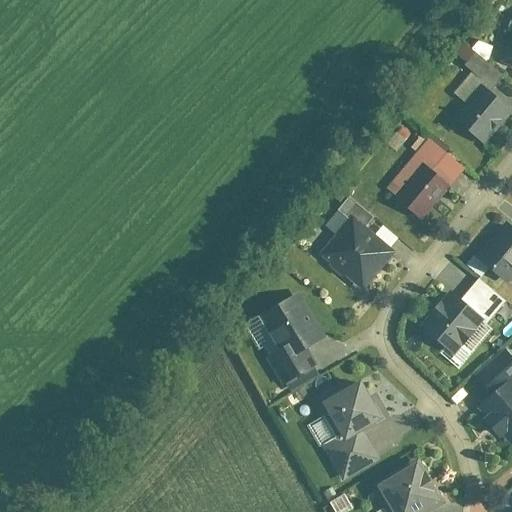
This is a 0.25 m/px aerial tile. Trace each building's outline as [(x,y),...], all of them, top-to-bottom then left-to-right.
[(511,17),(487,46),(511,69),(511,17)] [(511,85),(498,73),(468,108),(498,134),(511,117),(511,85)] [(464,174),(436,152),(410,183),(438,206),(464,174)] [(402,252),(362,213),(326,251),(367,289),(402,252)] [(511,218),(484,254),(511,276),(511,218)] [(492,310),(461,282),(426,321),(456,349),(492,310)] [(328,338),(301,291),(266,311),(284,342),(274,348),(291,378),(320,362),(312,348),(328,338)] [(511,443),(511,350),(483,373),(494,387),(478,399),(511,443)] [(392,412),(367,363),(322,386),(343,425),(331,431),(348,465),(386,445),(373,422),(392,412)] [(428,511),(424,504),(448,491),(425,450),(378,477),(398,511),(428,511)]
